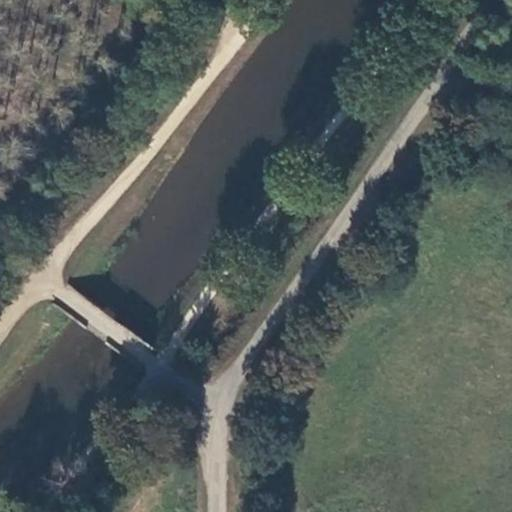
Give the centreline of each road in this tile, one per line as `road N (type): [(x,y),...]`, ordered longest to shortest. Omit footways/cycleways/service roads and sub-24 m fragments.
road 1 (track): [(207,411),(494,0)]
road 2 (unclassified): [(51,511),(160,367)]
road 3 (unclassified): [(160,367),(207,411),(215,511)]
road 4 (unclassified): [(61,290),(160,367)]
